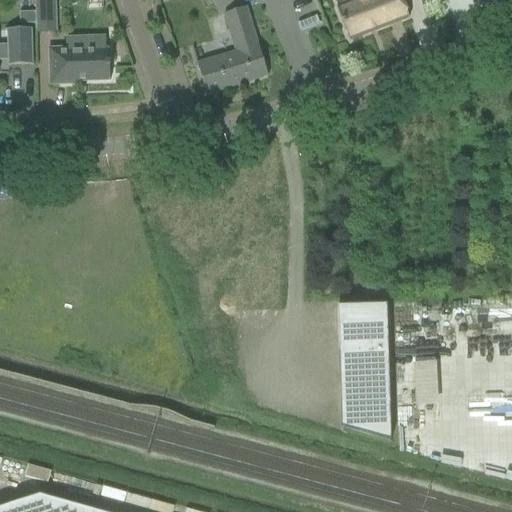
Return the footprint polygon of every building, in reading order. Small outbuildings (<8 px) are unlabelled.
[(56,0),(34,0),(36,34),(58,33),(56,0)] [(357,0),(336,8),(349,42),(409,19),(401,0),(357,0)] [(235,53),(197,65),(201,77),(206,96),(268,77),(262,58),(258,46),(246,8),(224,15),(235,53)] [(19,25),(35,25),(35,13),(19,13),(19,25)] [(33,66),(31,30),(6,31),(7,46),(0,46),(0,61),(7,61),(7,67),(33,66)] [(48,50),(49,86),(74,85),(74,83),(109,82),(108,50),(105,50),(87,51),(86,39),(66,39),(66,49),(48,50)] [(387,307),(338,308),(341,421),(341,428),(390,442),(390,433),(387,307)] [(91,511),(62,504),(39,497),(0,509),(0,511),(91,511)]
